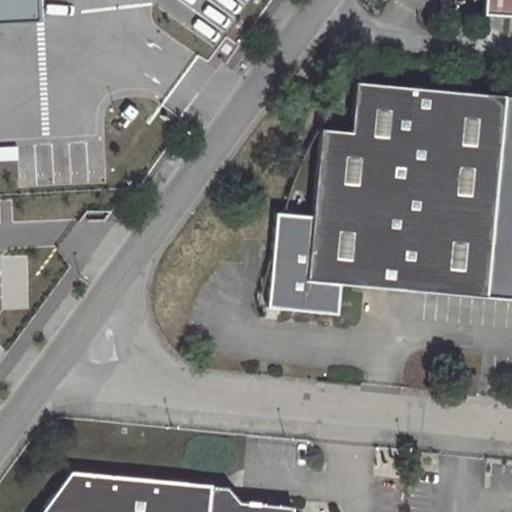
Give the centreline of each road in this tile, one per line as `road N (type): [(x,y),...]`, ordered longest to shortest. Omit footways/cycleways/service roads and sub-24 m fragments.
road 1 (unclassified): [(511,430),(140,387),(65,341)]
road 2 (unclassified): [(314,0),(65,341)]
road 3 (unknown): [(511,45),(296,25)]
road 4 (unknown): [(119,46),(0,100)]
road 5 (unknown): [(228,118),(119,46)]
